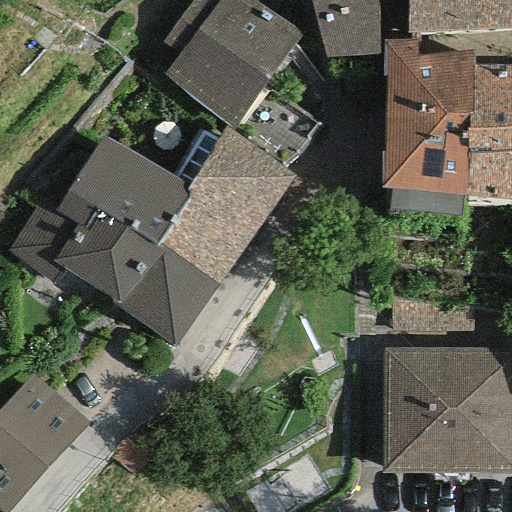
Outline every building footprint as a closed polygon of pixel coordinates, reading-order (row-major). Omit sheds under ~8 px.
[(244,0),(193,0),(162,43),(177,54),(162,75),(232,125),(292,41),(295,37),(244,0)] [(376,44),(372,0),(310,0),(325,58),(354,58),(377,54),(376,44)] [(511,0),(406,0),(406,34),(461,32),(511,29),(511,0)] [(385,42),(386,57),(383,147),(385,186),(386,193),(386,196),(386,209),(462,217),(464,199),(466,153),(470,68),(471,53),(417,57),(416,42),(406,42),(385,42)] [(511,68),(470,68),(466,153),(511,149),(511,68)] [(152,246),(213,289),(267,211),(292,176),(223,127),(188,193),(152,246)] [(188,193),(102,137),(52,210),(36,199),(0,252),(53,288),(65,270),(143,322),(176,344),(213,289),(152,246),(188,193)] [(511,149),(466,153),(464,199),(511,202),(511,149)] [(471,309),(388,299),(390,335),(471,333),(471,309)] [(511,351),(385,350),(384,458),(384,472),(511,473),(511,351)] [(31,375),(0,409),(0,511),(4,511),(84,423),(31,375)] [(136,426),(112,457),(133,474),(158,444),(136,426)] [(226,511),(215,495),(189,511),(226,511)]
